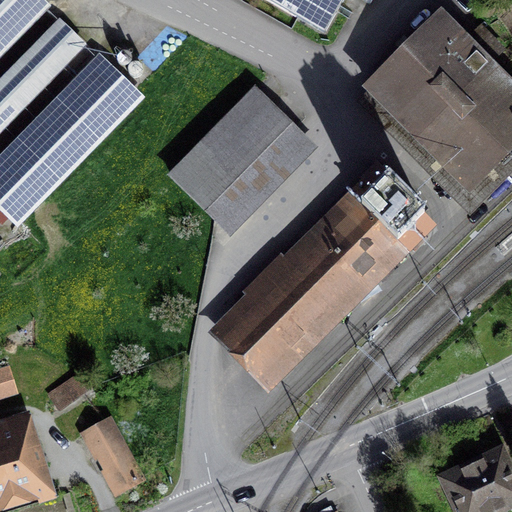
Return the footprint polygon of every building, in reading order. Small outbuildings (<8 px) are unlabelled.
[(46,0),(0,0),(0,57),(52,5),(46,0)] [(267,0),(325,32),(342,0),(267,0)] [(60,18),(0,78),(0,133),(88,45),(60,18)] [(467,187),(511,142),(511,93),(441,22),(371,90),(467,187)] [(99,52),(0,153),(0,211),(17,228),(145,97),(99,52)] [(255,96),(169,176),(206,216),(267,159),(262,153),(287,130),(255,96)] [(259,379),(421,215),(374,168),(326,216),(339,229),(224,344),(259,379)] [(82,377),(47,399),(58,417),(94,395),(82,377)] [(114,423),(83,438),(118,503),(148,488),(114,423)] [(0,498),(50,483),(33,425),(0,435),(0,498)] [(511,511),(511,472),(504,454),(437,483),(450,511),(511,511)]
